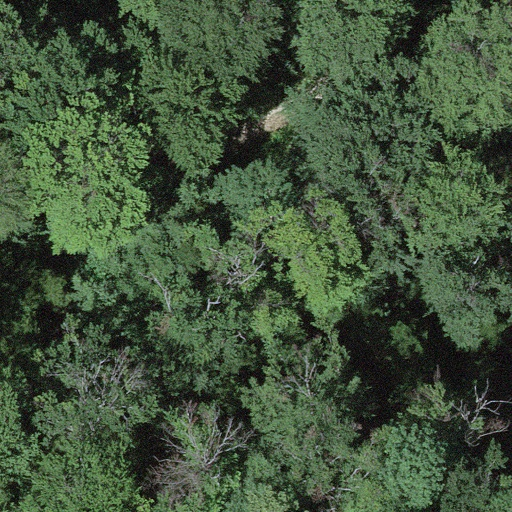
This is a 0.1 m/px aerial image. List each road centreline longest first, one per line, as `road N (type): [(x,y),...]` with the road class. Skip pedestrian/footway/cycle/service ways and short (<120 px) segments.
road 1 (track): [(0,233),(241,137),(500,0)]
road 2 (track): [(196,153),(247,195),(303,211),(511,209)]
